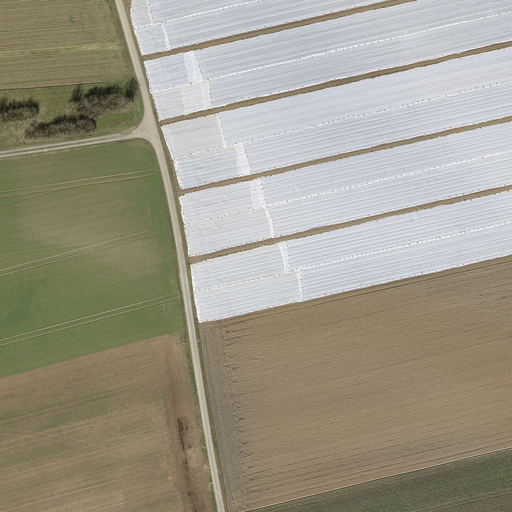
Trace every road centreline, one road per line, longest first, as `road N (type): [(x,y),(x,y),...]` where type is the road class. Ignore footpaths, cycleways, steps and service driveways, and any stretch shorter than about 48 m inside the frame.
road 1 (track): [(119,0),(171,197),(220,511)]
road 2 (track): [(154,129),(0,153)]
